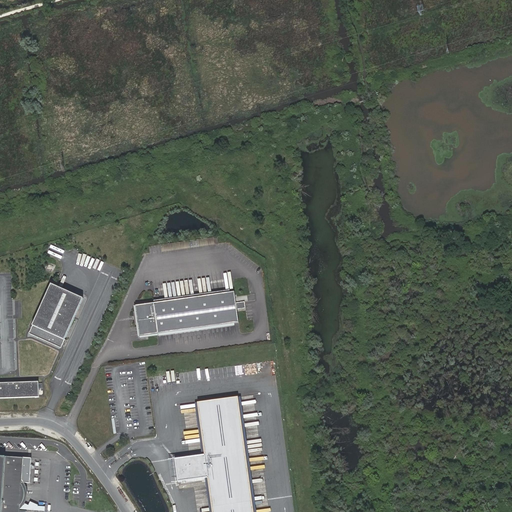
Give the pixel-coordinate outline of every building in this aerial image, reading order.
[(61,348),(84,299),(52,284),(29,333),(61,348)] [(235,292),(136,306),(140,337),(239,323),(237,310),(246,308),(245,302),(236,303),(235,292)] [(0,398),(39,397),(39,382),(0,383),(0,398)] [(252,511),(238,398),(198,403),(205,453),(175,457),(177,478),(207,474),(212,511),(252,511)] [(20,511),(24,458),(0,456),(0,511),(20,511)]
